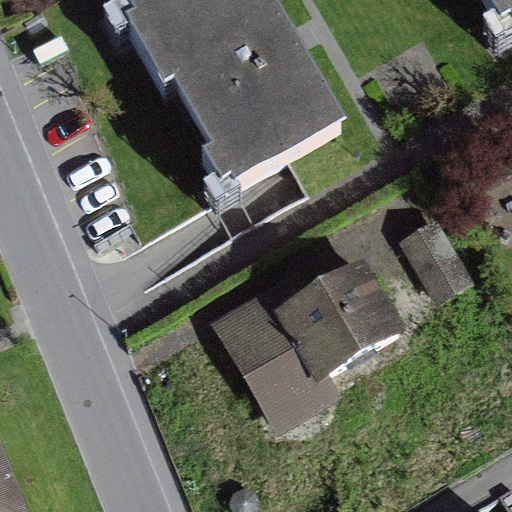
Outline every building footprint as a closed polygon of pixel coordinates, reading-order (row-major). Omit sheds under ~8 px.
[(173,0),(137,21),(238,194),(339,135),(295,58),(287,63),(276,43),(283,39),(260,0),(173,0)] [(511,0),(499,0),(511,21),(511,0)] [(31,51),(20,32),(5,41),(16,61),(31,51)] [(434,229),(404,246),(440,306),(469,288),(434,229)] [(272,412),(398,339),(359,272),(233,346),(272,412)] [(0,511),(19,511),(0,462),(0,511)]
